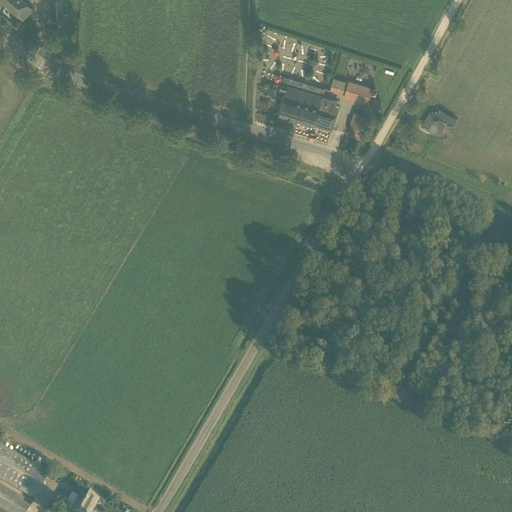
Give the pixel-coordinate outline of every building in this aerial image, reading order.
[(0,0),(23,20),(29,13),(33,9),(22,0),(0,0)] [(343,94),(357,100),(366,103),(371,88),(347,81),(333,77),(329,90),(343,94)] [(283,94),(278,113),(313,124),(331,129),(335,114),(328,112),(332,98),(321,95),(323,88),(288,78),(286,85),(280,83),(277,92),(283,94)] [(447,123),(439,118),(431,112),(423,125),(439,136),(447,123)] [(365,116),(362,115),(354,113),(348,134),(359,137),(365,116)] [(405,140),(409,143),(414,135),(410,132),(405,140)] [(0,480),(34,501),(49,474),(0,446),(0,480)] [(0,490),(0,511),(27,511),(30,508),(0,490)] [(64,507),(71,511),(92,511),(98,501),(81,492),(78,498),(71,494),(64,507)]
